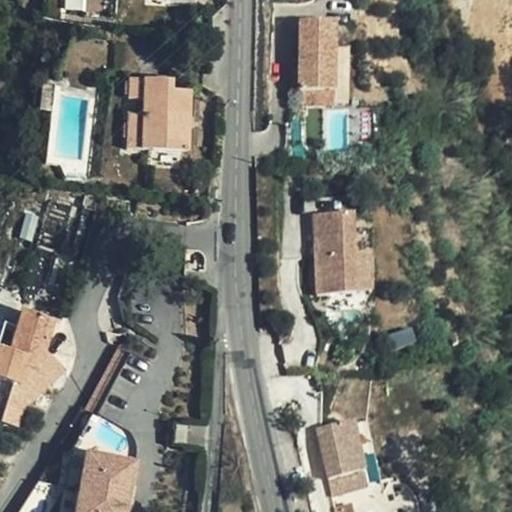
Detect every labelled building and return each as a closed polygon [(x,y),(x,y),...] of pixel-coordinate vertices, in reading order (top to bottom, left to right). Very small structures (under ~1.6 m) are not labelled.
[(336,17),(300,16),(300,78),(335,79),(336,17)] [(335,79),(300,78),(300,92),(335,91),(335,79)] [(191,155),(192,93),(173,92),(172,84),(122,83),(122,104),(130,104),(130,119),(121,119),(120,154),(191,155)] [(317,298),(359,297),(359,258),(358,216),(315,218),(317,298)] [(25,288),(44,294),(57,253),(39,247),(25,288)] [(359,258),(359,297),(374,297),(374,257),(359,258)] [(18,413),(47,384),(36,373),(41,356),(52,325),(23,316),(18,331),(2,327),(0,333),(0,407),(5,409),(0,421),(0,425),(13,430),(18,413)] [(82,412),(109,426),(141,363),(115,350),(82,412)] [(47,384),(60,370),(41,356),(36,373),(47,384)] [(365,422),(354,424),(365,474),(349,478),(352,493),(380,487),(365,422)] [(354,424),(317,433),(332,498),(352,493),(349,478),(365,474),(354,424)] [(128,511),(131,497),(136,463),(87,455),(77,511),(128,511)]
